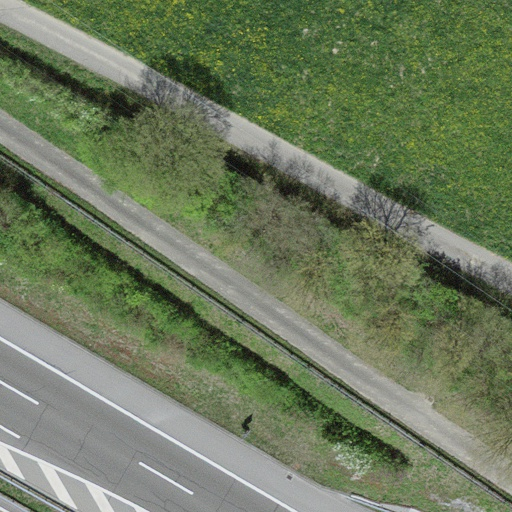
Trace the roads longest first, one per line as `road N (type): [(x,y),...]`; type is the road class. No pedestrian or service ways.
road 1 (track): [(0,125),(511,483)]
road 2 (track): [(0,6),(511,276)]
road 3 (motorway): [(220,511),(0,395)]
